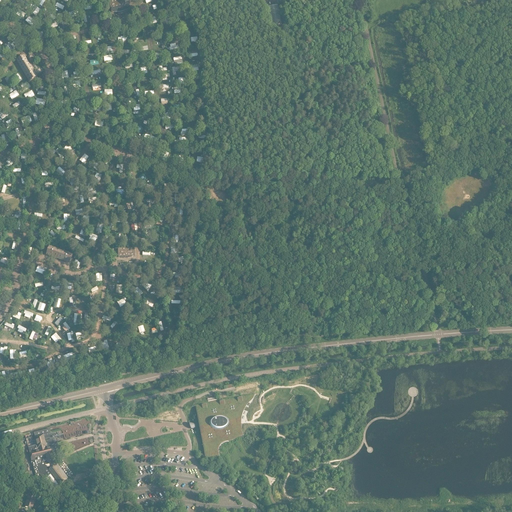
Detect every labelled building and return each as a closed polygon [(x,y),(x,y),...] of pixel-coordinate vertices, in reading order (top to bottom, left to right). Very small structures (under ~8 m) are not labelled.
[(128,0),(115,0),(108,2),(110,10),(116,9),(123,7),(129,6),(128,0)] [(271,27),(281,25),(277,6),(267,8),(271,27)] [(28,82),(37,77),(24,56),(16,60),(28,82)] [(49,246),(47,251),(45,255),(69,263),(72,254),(49,246)] [(134,257),(134,248),(117,248),(117,257),(124,257),(124,258),(127,258),(127,257),(134,257)] [(251,397),(251,396),(244,396),(236,396),(229,396),(224,397),(220,397),(215,398),(207,399),(206,400),(204,400),(203,401),(202,401),(200,402),(199,403),(198,404),(197,405),(196,407),(197,413),(200,427),(202,439),(206,459),(205,459),(206,459),(209,460),(212,460),(214,460),(217,461),(215,453),(215,452),(215,451),(215,450),(216,449),(216,448),(216,447),(217,446),(217,445),(218,444),(218,443),(219,443),(220,442),(221,441),(222,441),(223,441),(224,440),(225,440),(228,439),(229,439),(230,439),(231,438),(232,438),(234,437),(235,436),(237,435),(238,435),(240,434),(239,433),(238,430),(238,428),(238,425),(239,425),(239,421),(238,422),(238,419),(239,416),(240,413),(241,411),(242,408),(244,406),(245,403),(247,401),(249,400),(250,399),(250,398),(251,397)] [(54,466),(52,461),(53,461),(52,456),(50,448),(49,446),(53,445),(48,429),(32,434),(36,446),(27,449),(28,454),(30,462),(34,476),(39,475),(43,481),(43,480),(52,491),(66,480),(54,466)] [(22,453),(19,454),(26,479),(32,477),(31,472),(28,473),(22,453)] [(24,507),(32,509),(33,503),(34,503),(35,499),(28,496),(24,507)]
